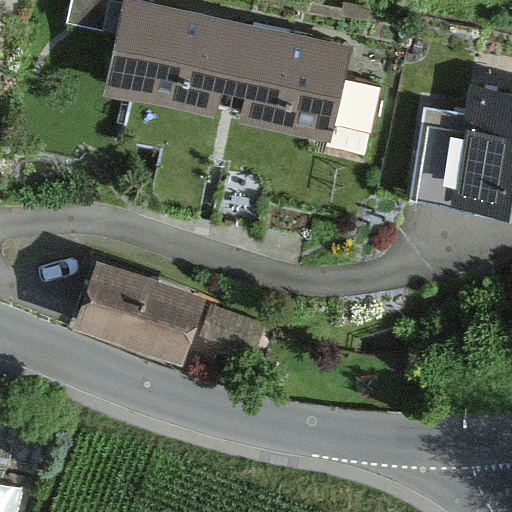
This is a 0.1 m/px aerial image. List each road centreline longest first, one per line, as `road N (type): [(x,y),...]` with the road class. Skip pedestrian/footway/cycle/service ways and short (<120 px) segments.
road 1 (residential): [(0,219),(122,219),(312,280),(363,274),(504,231)]
road 2 (unclassified): [(430,452),(190,406),(0,328)]
